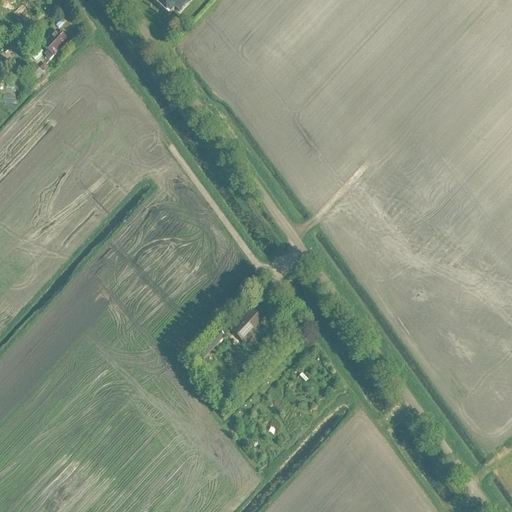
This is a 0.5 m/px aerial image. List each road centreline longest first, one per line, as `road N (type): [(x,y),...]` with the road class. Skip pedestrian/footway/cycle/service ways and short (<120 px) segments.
road 1 (tertiary): [(481,511),(292,244)]
road 2 (tertiary): [(292,244),(120,0)]
road 3 (track): [(249,255),(172,150)]
